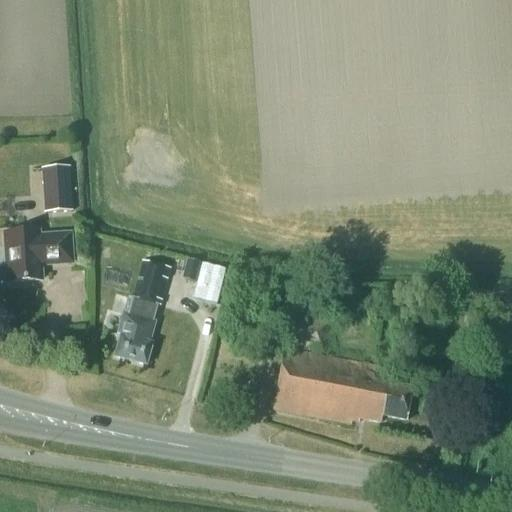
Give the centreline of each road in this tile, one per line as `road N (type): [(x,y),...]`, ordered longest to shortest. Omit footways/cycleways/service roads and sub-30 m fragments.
road 1 (secondary): [(511,496),(184,448)]
road 2 (secondary): [(184,448),(0,401)]
road 3 (secondary): [(0,424),(184,448)]
